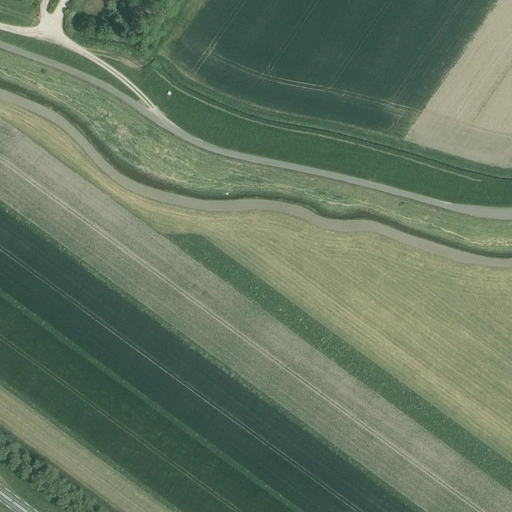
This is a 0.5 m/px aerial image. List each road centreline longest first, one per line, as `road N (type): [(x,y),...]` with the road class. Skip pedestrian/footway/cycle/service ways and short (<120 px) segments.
road 1 (unclassified): [(0,42),(75,71),(228,152),(487,213),(511,212)]
road 2 (track): [(0,25),(50,33),(90,55),(138,90),(161,119)]
